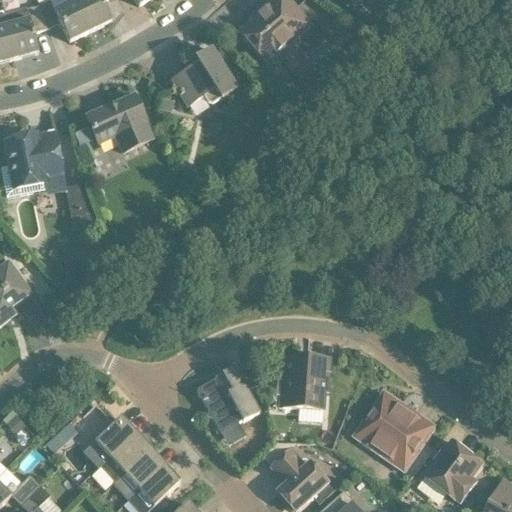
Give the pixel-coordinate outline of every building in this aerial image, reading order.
[(101,6),(114,0),(113,0),(72,0),(73,2),(90,36),(111,26),(101,6)] [(113,0),(114,0),(113,0),(131,0),(138,10),(152,0),(113,0)] [(38,11),(46,33),(47,32),(59,27),(69,46),(90,36),(73,2),(53,11),(50,5),(39,10),(38,11)] [(311,31),(303,21),(290,5),(278,15),(269,4),(257,15),(259,18),(238,36),(265,69),(311,31)] [(6,30),(15,64),(37,58),(32,36),(46,33),(38,11),(27,13),(26,11),(3,18),(6,30)] [(0,67),(15,64),(6,30),(0,31),(0,67)] [(370,54),(360,41),(350,50),(360,62),(370,54)] [(236,94),(221,71),(210,54),(195,64),(198,69),(171,86),(186,110),(187,109),(201,102),(203,101),(207,108),(212,108),(218,103),(236,94)] [(153,144),(141,120),(133,101),(86,123),(99,150),(114,143),(120,159),(153,144)] [(170,116),(173,106),(160,103),(157,114),(170,116)] [(75,138),(81,150),(92,145),(86,133),(75,138)] [(60,173),(57,159),(54,140),(36,143),(36,140),(4,146),(9,170),(0,172),(6,201),(63,190),(59,173),(60,173)] [(87,188),(68,192),(76,232),(95,228),(87,188)] [(31,298),(7,265),(0,270),(0,330),(10,323),(5,317),(31,298)] [(83,276),(65,281),(71,302),(89,297),(83,276)] [(64,301),(58,294),(52,298),(59,306),(64,301)] [(278,413),(323,415),(324,398),(327,398),(329,367),(300,365),(301,363),(282,361),(278,413)] [(259,417),(235,375),(233,372),(221,379),(221,380),(196,394),(197,397),(196,400),(200,401),(207,415),(205,422),(212,423),(220,437),(242,425),(242,426),(259,417)] [(436,432),(410,415),(385,397),(354,442),(405,477),(436,432)] [(85,441),(111,428),(102,409),(75,422),(85,441)] [(24,430),(15,420),(6,428),(15,438),(24,430)] [(120,423),(94,447),(108,463),(135,439),(120,423)] [(65,447),(57,438),(46,448),(54,457),(65,447)] [(114,488),(149,456),(135,439),(108,463),(99,472),(113,488),(114,488)] [(453,447),(426,481),(460,509),(477,487),(473,484),(483,470),(453,447)] [(307,469),(293,454),(272,472),(287,489),(279,496),(292,511),(302,511),(330,487),(311,466),(307,469)] [(127,505),(164,472),(149,456),(114,488),(113,488),(112,489),(127,505)] [(164,472),(127,505),(132,511),(152,511),(179,488),(164,472)] [(17,492),(12,487),(4,495),(0,491),(0,511),(10,501),(20,510),(39,490),(29,480),(17,492)] [(511,511),(511,491),(504,487),(490,511),(511,511)] [(50,500),(39,490),(20,510),(21,511),(38,511),(48,502),(50,500)] [(357,508),(345,495),(326,511),(357,511),(355,509),(357,508)]
